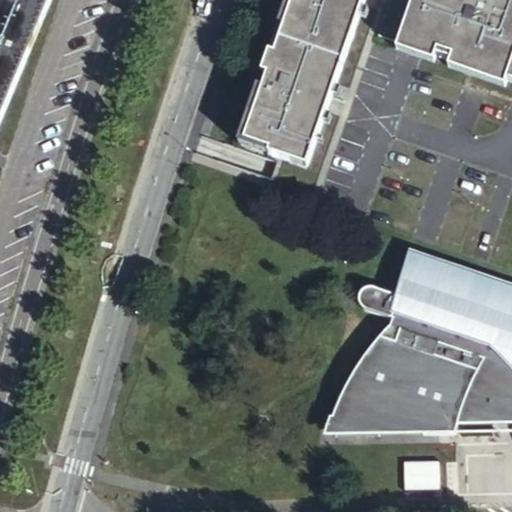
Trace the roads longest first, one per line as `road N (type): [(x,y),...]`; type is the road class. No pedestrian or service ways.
road 1 (tertiary): [(217,0),(167,141),(60,511)]
road 2 (unknown): [(511,150),(488,155),(395,122),(386,127),(362,204)]
